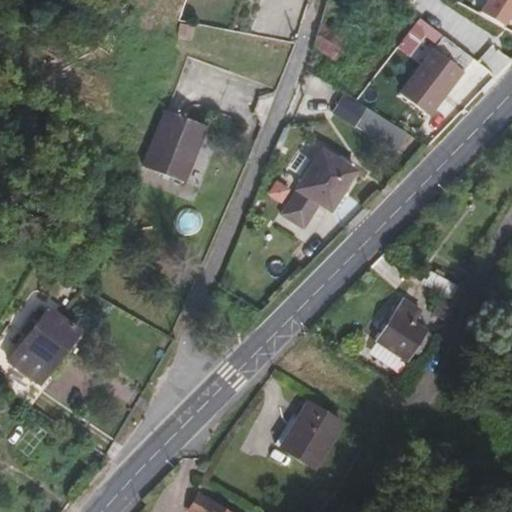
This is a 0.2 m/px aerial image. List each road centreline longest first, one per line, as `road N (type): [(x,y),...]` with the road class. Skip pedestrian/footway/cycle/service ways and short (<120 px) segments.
road 1 (secondary): [(103,511),(511,91)]
road 2 (track): [(141,467),(320,0)]
road 3 (track): [(337,511),(511,205)]
